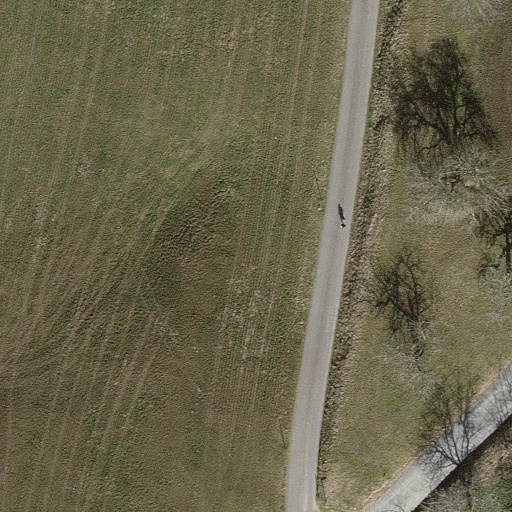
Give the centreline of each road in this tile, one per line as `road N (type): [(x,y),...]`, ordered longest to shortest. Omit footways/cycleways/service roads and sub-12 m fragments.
road 1 (residential): [(304,511),(360,0)]
road 2 (track): [(399,511),(511,397)]
